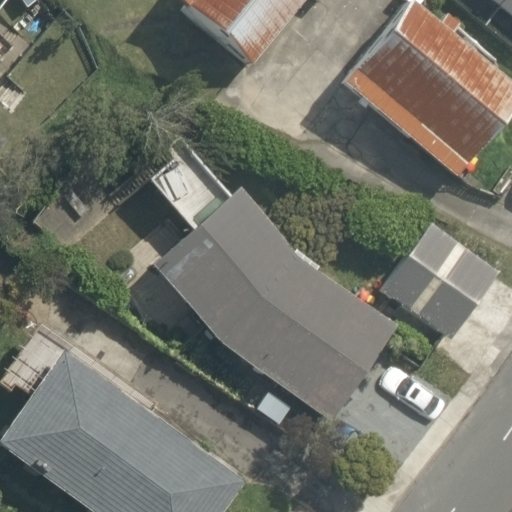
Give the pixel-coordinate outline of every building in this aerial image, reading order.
[(308,0),(167,0),(158,12),(242,81),(308,0)] [(511,0),(466,0),(511,35),(511,0)] [(511,118),(511,96),(397,9),(324,105),(450,201),(511,118)] [(267,255),(169,151),(130,188),(181,242),(142,279),(220,368),(315,433),(383,336),(267,255)] [(493,278),(421,226),(370,296),(442,349),(493,278)] [(216,511),(234,486),(48,363),(0,435),(0,475),(55,511),(216,511)]
